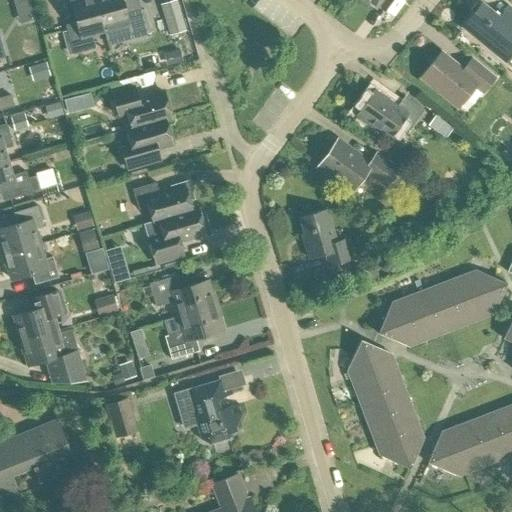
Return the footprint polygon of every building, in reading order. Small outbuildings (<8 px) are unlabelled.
[(104,31),(95,0),(80,0),(70,3),(77,27),(66,30),(73,54),(95,48),(91,34),(104,31)] [(121,0),(95,0),(104,31),(127,24),(131,38),(146,33),(140,10),(125,14),(121,0)] [(175,0),(166,3),(161,4),(160,4),(169,36),(170,36),(175,34),(186,31),(176,0),(175,0)] [(361,0),(373,8),(378,0),(361,0)] [(511,9),(507,6),(498,17),(481,2),(460,27),(504,62),(511,68),(511,9)] [(47,37),(60,33),(57,23),(44,27),(47,37)] [(157,48),(162,66),(190,59),(185,41),(157,48)] [(463,69),(441,52),(420,78),(457,108),(475,87),(482,93),(495,78),(471,59),(463,69)] [(46,61),(34,66),(37,79),(50,75),(46,61)] [(131,128),(165,118),(171,117),(164,92),(138,100),(135,88),(111,95),(117,116),(126,113),(131,128)] [(396,106),(374,90),(355,116),(388,139),(397,126),(406,133),(423,110),(404,96),(396,106)] [(63,100),(67,114),(93,107),(90,93),(63,100)] [(0,110),(13,107),(10,95),(0,98),(0,110)] [(48,106),(51,118),(63,115),(59,102),(48,106)] [(13,129),(27,125),(23,113),(10,117),(13,129)] [(442,135),(449,126),(434,115),(427,124),(442,135)] [(121,148),(127,167),(128,172),(162,162),(157,146),(172,142),(165,118),(131,128),(125,130),(130,145),(121,148)] [(0,164),(7,163),(3,150),(12,147),(5,125),(0,126),(0,164)] [(368,164),(337,141),(319,166),(351,190),(366,170),(387,185),(397,170),(375,155),(368,164)] [(7,201),(30,194),(41,191),(36,175),(27,178),(25,171),(11,175),(7,163),(0,164),(0,191),(4,190),(7,201)] [(56,170),(38,173),(41,190),(59,187),(56,170)] [(153,221),(158,220),(200,207),(199,205),(193,207),(190,198),(194,196),(188,179),(171,185),(172,189),(160,194),(156,182),(133,189),(139,209),(148,207),(153,221)] [(424,201),(429,193),(415,183),(409,192),(424,201)] [(0,238),(5,254),(39,243),(35,228),(44,226),(38,205),(14,212),(17,223),(0,227),(0,238)] [(203,216),(200,207),(158,220),(153,221),(143,224),(148,239),(147,239),(154,265),(185,256),(179,239),(194,234),(196,237),(212,231),(206,214),(203,216)] [(329,266),(353,259),(346,238),(335,242),(326,209),(300,217),(307,241),(305,242),(310,259),(325,254),(329,266)] [(73,216),(77,231),(94,226),(89,211),(73,216)] [(78,234),(84,256),(100,252),(94,230),(78,234)] [(39,243),(5,254),(12,279),(32,273),(35,284),(59,277),(56,265),(47,268),(39,243)] [(511,259),(506,272),(511,274),(511,317),(503,339),(511,342),(511,259)] [(126,277),(122,265),(109,269),(113,281),(126,277)] [(506,284),(476,270),(391,303),(377,333),(401,344),(496,307),(506,284)] [(178,315),(217,304),(209,279),(182,287),(178,274),(150,283),(157,305),(174,300),(178,315)] [(56,329),(52,316),(66,312),(59,290),(30,298),(34,309),(15,315),(22,339),(56,329)] [(113,297),(99,302),(103,315),(117,310),(113,297)] [(217,304),(178,315),(183,330),(165,335),(172,358),(200,350),(196,337),(224,328),(217,304)] [(86,381),(74,340),(70,325),(56,329),(22,339),(29,365),(44,360),(51,384),(86,381)] [(128,334),(131,342),(143,338),(140,330),(128,334)] [(384,350),(361,340),(347,370),(380,455),(410,469),(420,446),(384,350)] [(120,372),(110,376),(113,385),(136,377),(130,361),(118,365),(120,372)] [(152,370),(150,365),(138,369),(141,378),(142,381),(154,377),(153,375),(152,370)] [(237,431),(230,406),(224,408),(221,398),(232,394),(231,389),(222,391),(219,380),(190,388),(172,393),(182,429),(196,425),(200,440),(209,444),(229,438),(228,434),(237,431)] [(129,398),(106,404),(115,438),(138,432),(129,398)] [(511,410),(437,439),(427,463),(457,476),(511,455),(511,410)] [(57,420),(0,443),(0,501),(1,504),(20,496),(12,476),(32,467),(39,483),(58,475),(51,459),(70,452),(57,420)] [(247,499),(237,473),(211,484),(221,509),(213,511),(255,511),(250,498),(247,499)]
